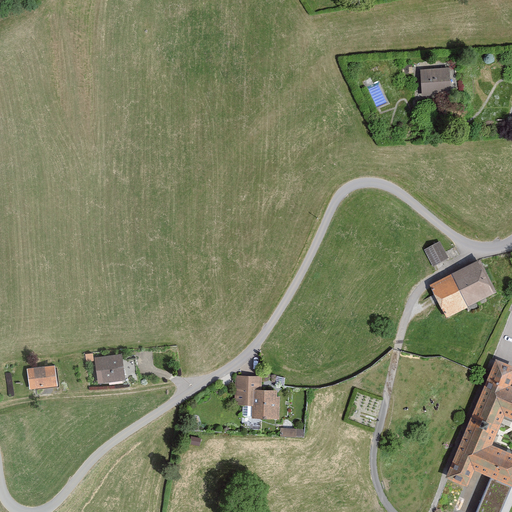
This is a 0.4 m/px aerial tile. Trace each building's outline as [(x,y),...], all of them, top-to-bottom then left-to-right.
[(448,70),(422,71),(423,95),(449,93),(448,70)] [(424,252),(433,269),(448,261),(439,244),(424,252)] [(495,296),(478,263),(429,288),(445,321),(495,296)] [(92,363),(91,355),(84,356),(85,364),(92,363)] [(121,357),(95,359),(97,384),(123,381),(121,357)] [(511,388),(510,388),(511,382),(511,368),(496,362),(445,480),(466,489),(473,473),(491,480),(476,511),(500,511),(511,487),(511,488),(511,455),(492,447),(504,418),(511,421),(511,388)] [(56,387),(54,367),(26,371),(29,390),(56,387)] [(251,420),(278,422),(279,400),(276,400),(276,394),(261,393),(262,380),(235,378),(233,407),(252,408),(251,420)]
